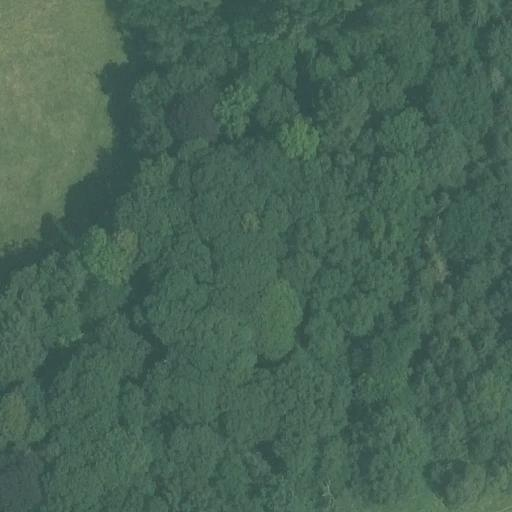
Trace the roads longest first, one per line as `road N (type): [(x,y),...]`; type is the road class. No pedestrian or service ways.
road 1 (track): [(342,345),(191,0)]
road 2 (track): [(342,345),(354,309),(388,0)]
road 3 (track): [(511,463),(446,490),(431,485),(342,345)]
road 4 (track): [(169,511),(319,453),(336,441),(363,380)]
